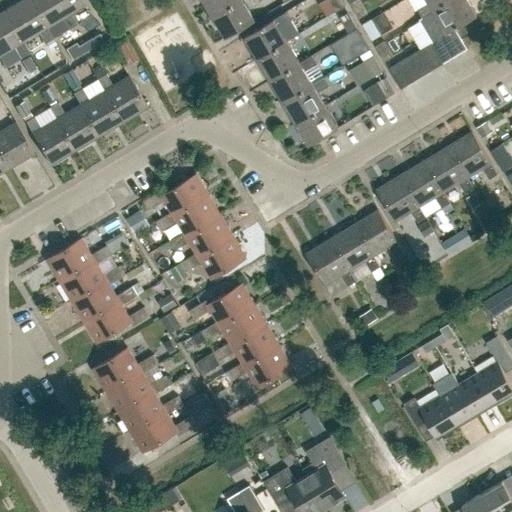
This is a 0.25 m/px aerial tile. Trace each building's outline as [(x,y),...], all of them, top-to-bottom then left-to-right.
[(46,28),(29,0),(20,0),(8,8),(3,10),(22,42),(27,39),(38,33),(44,44),(53,39),(46,28)] [(29,0),(46,28),(55,22),(62,18),(68,29),(77,24),(70,13),(84,4),(81,0),(29,0)] [(203,0),(213,15),(237,0),(203,0)] [(260,2),(258,0),(237,0),(213,15),(226,37),(255,20),(247,7),(252,4),(253,6),(260,2)] [(343,6),(339,0),(328,0),(335,11),(343,6)] [(367,13),(358,0),(353,0),(349,2),(359,18),(367,13)] [(422,17),(434,10),(451,0),(428,0),(429,2),(417,9),(422,17)] [(467,0),(451,0),(434,10),(422,17),(419,19),(432,42),(442,36),(455,56),(467,49),(462,40),(455,28),(477,15),(467,0)] [(29,53),(22,42),(3,10),(0,12),(0,54),(13,47),(20,59),(29,53)] [(274,19),(245,36),(258,58),(287,40),(287,41),(299,33),(286,11),(274,19)] [(356,27),(347,12),(339,17),(348,32),(356,27)] [(362,24),(371,39),(391,27),(382,12),(362,24)] [(98,34),(77,46),(82,54),(103,41),(98,34)] [(352,39),(354,43),(349,46),(356,57),(361,54),(369,49),(360,34),(352,39)] [(442,36),(432,42),(431,42),(444,63),(455,56),(442,36)] [(117,45),(128,65),(138,59),(126,40),(117,45)] [(287,40),(258,58),(262,65),(271,79),(294,65),(299,62),(287,40)] [(392,56),(383,40),(375,45),(385,61),(392,56)] [(433,69),(444,63),(431,42),(420,49),(433,69)] [(38,75),(56,65),(48,49),(29,59),(38,75)] [(422,76),(433,69),(420,49),(409,56),(422,76)] [(12,63),(6,51),(0,54),(0,61),(4,68),(12,63)] [(294,65),(271,79),(284,101),(312,83),(324,76),(317,63),(312,54),(299,62),(294,65)] [(382,70),(379,65),(373,55),(365,60),(374,75),(382,70)] [(411,83),(422,76),(409,56),(398,62),(411,83)] [(398,62),(388,68),(400,89),(411,83),(398,62)] [(61,73),(69,88),(79,82),(71,68),(61,73)] [(103,90),(104,90),(123,122),(147,107),(129,75),(112,85),(105,74),(99,77),(97,79),(103,90)] [(325,105),(318,92),(330,85),(324,76),(312,83),(284,101),(296,122),(325,105)] [(395,92),(386,77),(378,82),(387,97),(395,92)] [(356,86),(328,97),(333,111),(361,100),(356,86)] [(40,92),(46,102),(54,97),(48,87),(40,92)] [(123,122),(104,90),(103,90),(88,100),(81,88),(73,93),(79,105),(80,104),(99,136),(123,122)] [(13,106),(20,118),(29,112),(22,101),(13,106)] [(56,119),(56,118),(75,150),(99,136),(80,104),(79,105),(64,114),(58,102),(49,107),(56,119)] [(296,122),(310,144),(338,127),(325,105),(296,122)] [(75,150),(56,118),(56,119),(40,128),(34,116),(25,121),(32,132),(32,133),(50,165),(75,150)] [(0,152),(9,168),(34,153),(15,122),(0,130),(0,152)] [(449,148),(466,177),(466,176),(481,167),(489,180),(498,175),(490,162),(473,133),(455,144),(454,143),(448,147),(448,148),(449,148)] [(466,176),(466,177),(449,148),(448,148),(432,158),(431,157),(424,161),(424,162),(425,162),(442,191),(442,190),(457,181),(465,194),(474,189),(466,176)] [(0,172),(9,168),(0,152),(0,172)] [(401,176),(418,205),(419,204),(434,195),(441,208),(450,203),(442,190),(442,191),(425,162),(424,162),(408,172),(407,171),(400,175),(401,176)] [(171,212),(173,216),(209,195),(196,174),(162,194),(160,191),(143,201),(148,210),(164,200),(171,212)] [(419,204),(418,205),(401,176),(384,186),(383,185),(376,190),(394,219),(410,210),(417,222),(426,217),(419,204)] [(183,233),(186,237),(221,216),(209,195),(173,216),(171,212),(155,221),(161,231),(176,221),(183,233)] [(354,226),(355,225),(372,254),(388,244),(395,257),(404,252),(396,240),(397,240),(379,210),(361,221),(360,220),(353,224),(354,226)] [(196,253),(198,257),(233,236),(221,216),(186,237),(183,233),(168,242),(173,251),(189,241),(196,253)] [(329,239),(330,240),(331,239),(348,268),(364,259),(371,271),(380,266),(372,254),(355,225),(354,226),(337,236),(336,235),(329,239)] [(461,229),(437,242),(443,251),(466,238),(461,229)] [(233,236),(198,257),(196,253),(180,263),(185,271),(201,262),(211,278),(246,257),(233,236)] [(59,280),(94,259),(97,263),(112,253),(107,245),(91,254),(82,238),(47,259),(59,280)] [(348,268),(331,239),(330,240),(314,250),(313,249),(306,253),(324,283),(340,273),(348,286),(356,281),(348,268)] [(97,263),(94,259),(59,280),(72,301),(107,280),(109,284),(125,274),(120,265),(104,275),(97,263)] [(385,275),(380,266),(371,271),(377,280),(385,275)] [(109,284),(107,280),(72,301),(84,321),(119,300),(121,304),(137,295),(132,286),(116,296),(109,284)] [(217,321),(220,326),(255,304),(242,283),(208,303),(206,300),(189,310),(195,319),(210,310),(217,321)] [(495,294),(482,301),(483,303),(491,317),(504,309),(496,295),(495,294)] [(129,316),(121,304),(119,300),(84,321),(97,343),(131,322),(133,326),(150,315),(144,306),(129,316)] [(230,342),(232,346),(267,325),(255,304),(220,326),(217,321),(201,331),(207,340),(223,330),(230,342)] [(160,319),(169,333),(179,326),(171,312),(160,319)] [(244,367),(279,345),(267,325),(232,346),(230,342),(214,352),(198,361),(205,372),(221,363),(219,360),(235,351),(242,363),(244,367)] [(436,346),(447,340),(442,332),(432,339),(436,346)] [(486,342),(497,360),(477,372),(495,403),(511,392),(511,384),(505,373),(511,368),(511,360),(497,335),(486,342)] [(422,345),(426,352),(436,346),(432,339),(422,345)] [(279,345),(244,367),(242,363),(226,372),(232,381),(247,372),(257,388),(292,367),(279,345)] [(105,389),(140,369),(142,373),(158,363),(153,354),(137,364),(127,347),(93,368),(105,389)] [(390,382),(402,375),(395,363),(383,370),(390,382)] [(142,373),(140,369),(105,389),(118,410),(152,389),(155,393),(171,384),(166,375),(150,385),(142,373)] [(433,383),(440,395),(458,425),(477,414),(459,384),(451,372),(433,383)] [(459,384),(477,414),(495,403),(477,372),(459,384)] [(155,393),(152,389),(118,410),(130,430),(165,409),(167,414),(183,404),(178,395),(162,405),(155,393)] [(427,419),(438,437),(458,425),(440,395),(420,407),(414,397),(404,403),(417,425),(427,419)] [(167,414),(165,409),(130,430),(143,452),(176,431),(179,435),(196,425),(190,416),(174,425),(167,414)] [(300,417),(308,429),(319,422),(311,410),(300,417)] [(306,451),(317,469),(306,475),(326,508),(345,496),(331,473),(346,464),(330,436),(306,451)] [(233,456),(240,468),(249,463),(242,451),(233,456)] [(293,496),(302,511),(318,511),(326,508),(306,475),(296,481),(287,466),(263,481),(278,505),(293,496)] [(482,492),(494,511),(511,511),(511,495),(503,480),(482,492)] [(260,511),(264,510),(249,485),(227,498),(235,511),(260,511)] [(170,490),(143,500),(147,510),(174,500),(170,490)] [(494,511),(482,492),(462,504),(466,511),(494,511)]
